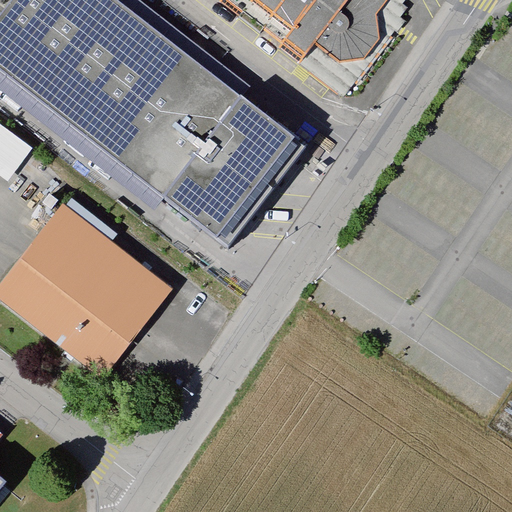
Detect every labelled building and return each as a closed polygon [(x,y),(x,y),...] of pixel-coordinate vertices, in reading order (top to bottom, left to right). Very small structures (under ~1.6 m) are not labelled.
[(304,136),(122,0),(9,0),(0,13),(0,66),(228,236),(304,136)] [(313,77),(348,103),(403,31),(398,17),(406,7),(404,0),(220,0),(285,48),(282,51),(305,69),(320,49),(329,56),(313,77)] [(30,141),(0,119),(0,166),(8,172),(30,141)] [(177,295),(67,209),(0,295),(0,301),(107,384),(177,295)] [(0,472),(0,499),(13,484),(0,472)]
